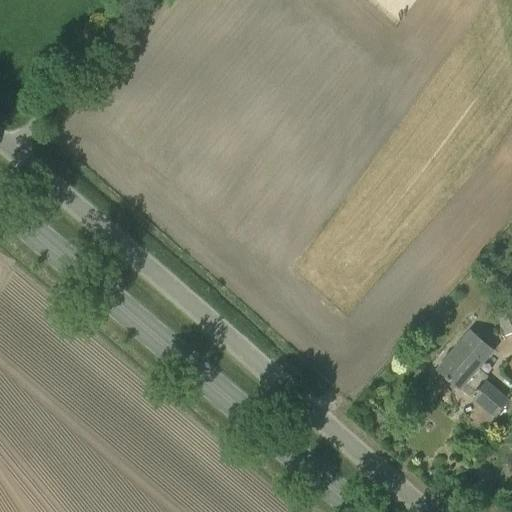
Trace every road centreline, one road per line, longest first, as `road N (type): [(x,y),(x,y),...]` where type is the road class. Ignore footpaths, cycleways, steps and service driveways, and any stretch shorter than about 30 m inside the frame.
road 1 (unclassified): [(423,511),(0,147)]
road 2 (primary): [(348,511),(0,212)]
